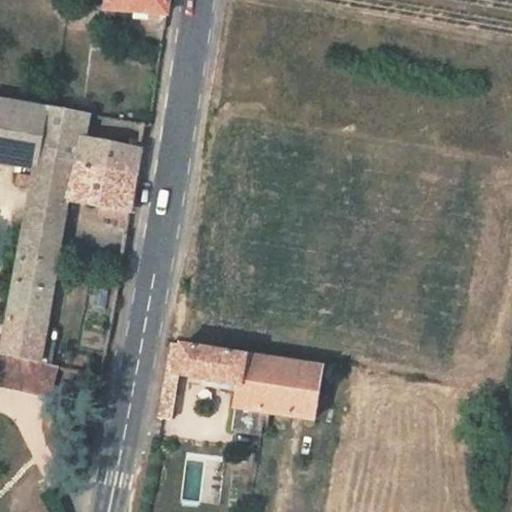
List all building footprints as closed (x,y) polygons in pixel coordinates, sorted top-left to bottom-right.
[(163,16),(163,0),(104,0),(103,11),(163,16)] [(0,164),(33,170),(37,159),(42,133),(45,112),(0,104),(0,164)] [(87,116),(45,109),(45,112),(42,133),(83,140),(87,116)] [(97,116),(93,139),(137,147),(141,124),(97,116)] [(134,177),(139,149),(83,140),(42,133),(37,159),(134,177)] [(67,202),(128,212),(134,177),(37,159),(33,170),(28,196),(52,200),(67,202)] [(28,196),(23,227),(61,235),(66,211),(52,208),(52,200),(28,196)] [(52,200),(52,208),(66,211),(67,202),(52,200)] [(1,356),(49,367),(57,330),(45,328),(61,235),(23,227),(1,356)] [(244,354),(172,344),(158,418),(170,420),(178,379),(237,389),(239,389),(244,354)] [(272,358),(244,354),(239,389),(237,389),(232,435),(262,438),(265,414),(272,358)] [(0,385),(48,397),(55,368),(49,367),(1,356),(0,356),(0,385)] [(323,365),(272,358),(265,414),(314,420),(323,365)]
